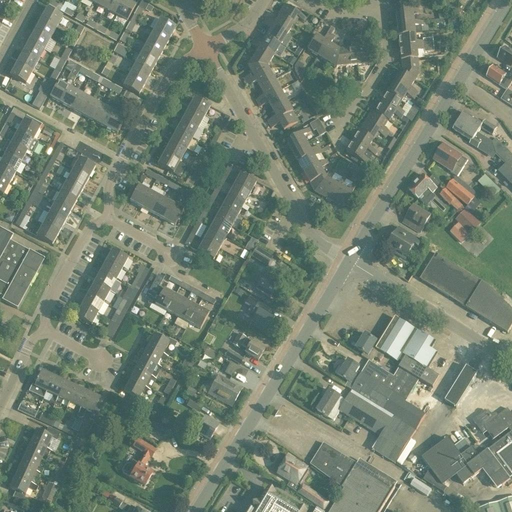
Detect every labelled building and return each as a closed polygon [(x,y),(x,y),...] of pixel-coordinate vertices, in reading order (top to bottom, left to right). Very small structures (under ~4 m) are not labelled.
[(56,10),(58,4),(51,0),(48,6),(56,10)] [(104,10),(109,0),(95,0),(93,4),(104,10)] [(115,16),(124,0),(123,0),(109,0),(104,10),(115,16)] [(124,0),(115,16),(127,22),(135,6),(124,0)] [(141,0),(131,19),(137,22),(143,10),(145,11),(145,10),(148,6),(149,3),(143,0),(141,0)] [(298,20),(304,23),(306,20),(284,6),(277,16),(278,17),(292,26),(293,27),(298,20)] [(71,18),(74,12),(66,8),(63,14),(71,18)] [(40,20),(56,28),(62,17),(46,9),(40,20)] [(413,24),(412,16),(421,15),(421,10),(395,13),(396,26),(413,24)] [(82,24),(85,18),(78,14),(75,20),(82,24)] [(264,22),(286,36),(292,26),(278,17),(274,24),(266,19),(264,22)] [(93,30),(96,24),(85,18),(82,24),(93,30)] [(131,33),(137,22),(131,19),(125,30),(131,33)] [(49,39),(56,28),(40,20),(34,31),(49,39)] [(154,31),(169,40),(175,29),(160,20),(154,31)] [(280,46),(286,36),(264,22),(262,26),(270,31),(265,37),(280,46)] [(397,37),(414,36),(413,28),(422,27),(422,23),(413,24),(396,26),(397,37)] [(80,36),(84,29),(75,24),(71,31),(80,36)] [(104,36),(107,30),(96,24),(93,30),(104,36)] [(107,30),(104,36),(115,42),(118,36),(107,30)] [(124,44),(131,33),(125,30),(119,42),(124,44)] [(43,50),(49,39),(34,31),(28,42),(43,50)] [(163,51),(169,40),(154,31),(147,42),(163,51)] [(318,57),(331,36),(328,34),(323,41),(315,37),(307,50),(318,57)] [(328,64),(336,50),(330,46),(335,38),(331,36),(318,57),(328,64)] [(398,49),(433,46),(432,39),(422,40),(422,43),(415,44),(414,36),(397,37),(398,49)] [(273,57),(280,46),(265,37),(261,44),(254,39),(251,43),(273,57)] [(74,48),(78,40),(72,38),(68,45),(74,48)] [(345,67),(357,66),(354,40),(350,41),(351,51),(343,51),(345,67)] [(354,40),(357,66),(369,65),(367,49),(359,49),(358,40),(354,40)] [(37,61),(43,50),(28,42),(22,53),(37,61)] [(157,62),(163,51),(147,42),(141,54),(157,62)] [(253,58),(267,67),(273,57),(251,43),(249,46),(257,51),(253,58)] [(119,55),(123,48),(117,45),(113,53),(119,55)] [(400,61),(416,59),(416,52),(423,51),(423,53),(434,52),(433,46),(398,49),(400,61)] [(511,52),(505,48),(502,53),(500,53),(499,56),(499,58),(511,66),(511,52)] [(60,60),(65,63),(71,52),(66,49),(60,60)] [(79,61),(84,52),(78,49),(72,58),(79,61)] [(345,67),(343,51),(339,52),(336,50),(328,64),(335,68),(345,67)] [(246,52),(242,58),(249,63),(253,57),(246,52)] [(31,72),(37,61),(22,53),(16,64),(31,72)] [(151,73),(157,62),(141,54),(135,65),(151,73)] [(107,63),(112,66),(116,59),(111,56),(107,63)] [(266,68),(267,67),(253,58),(247,67),(251,75),(243,80),(245,84),(268,71),(266,68)] [(399,74),(413,83),(418,75),(416,59),(400,61),(401,70),(399,74)] [(59,74),(65,63),(60,60),(54,71),(59,74)] [(74,71),(77,66),(70,61),(67,67),(72,70),(74,71)] [(107,78),(112,66),(107,63),(101,75),(107,78)] [(25,84),(31,72),(16,64),(10,76),(25,84)] [(145,84),(151,73),(135,65),(129,76),(145,84)] [(89,79),(92,74),(81,67),(78,73),(89,79)] [(506,75),(494,67),(487,78),(500,86),(499,86),(506,91),(500,100),(511,107),(511,92),(508,90),(511,83),(511,76),(507,73),(506,75)] [(53,85),(59,74),(54,71),(48,81),(53,85)] [(259,90),(274,82),(268,71),(245,84),(248,87),(256,83),(259,90)] [(100,85),(103,80),(92,74),(89,79),(100,85)] [(409,89),(413,83),(399,74),(393,84),(415,98),(417,94),(409,89)] [(138,96),(145,84),(129,76),(123,87),(138,96)] [(53,85),(48,81),(47,82),(43,80),(37,91),(43,94),(40,98),(45,100),(47,96),(53,85)] [(111,91),(114,86),(103,80),(100,85),(98,89),(105,93),(108,89),(111,91)] [(257,105),(280,92),(274,82),(259,90),(263,97),(255,101),(257,105)] [(61,104),(70,89),(58,83),(50,98),(61,104)] [(413,101),(415,98),(393,84),(386,94),(401,103),(405,96),(413,101)] [(114,86),(111,91),(119,95),(122,90),(114,86)] [(72,111),(81,95),(70,89),(61,104),(72,111)] [(134,104),(137,98),(125,92),(122,98),(134,104)] [(271,111),(286,103),(280,92),(257,105),(259,109),(267,104),(271,111)] [(397,109),(401,103),(386,94),(380,104),(402,118),(404,114),(397,109)] [(83,117),(92,101),(81,95),(72,111),(83,117)] [(187,110),(203,119),(209,108),(193,99),(187,110)] [(94,123),(103,107),(92,101),(83,117),(94,123)] [(269,126),(291,113),(286,103),(271,111),(275,118),(267,122),(269,126)] [(400,121),(402,118),(380,104),(374,114),(387,122),(388,123),(392,116),(400,121)] [(105,129),(113,113),(103,107),(94,123),(105,129)] [(411,122),(417,112),(411,108),(405,118),(411,122)] [(4,126),(8,128),(14,116),(23,121),(26,116),(14,109),(11,114),(4,126)] [(197,130),(203,119),(187,110),(181,121),(197,130)] [(374,114),(371,112),(364,122),(386,136),(388,133),(383,129),(387,122),(374,114)] [(113,113),(105,129),(116,135),(125,119),(113,113)] [(291,113),(269,126),(271,130),(279,125),(283,132),(297,124),(291,113)] [(460,121),(478,133),(481,128),(492,135),(497,128),(485,120),(482,123),(465,113),(460,121)] [(219,128),(222,130),(229,118),(225,116),(219,128)] [(309,124),(312,129),(321,125),(318,119),(309,124)] [(17,132),(33,141),(39,130),(23,121),(17,132)] [(191,141),(197,130),(181,121),(175,133),(191,141)] [(477,134),(478,133),(460,121),(454,130),(472,140),(469,145),(477,150),(481,144),(488,149),(492,143),(477,134)] [(381,137),(384,139),(386,136),(364,122),(358,132),(374,142),(374,143),(376,144),(381,137)] [(0,137),(2,139),(8,128),(4,126),(0,133),(0,137)] [(50,137),(52,132),(44,128),(42,133),(50,137)] [(216,141),(222,130),(219,128),(213,139),(216,141)] [(291,153),(306,145),(302,138),(310,133),(308,130),(285,142),(291,153)] [(27,152),(33,141),(17,132),(11,144),(27,152)] [(52,150),(60,135),(55,132),(53,136),(55,137),(53,140),(54,140),(49,149),(52,150)] [(370,149),(374,143),(374,142),(358,132),(352,142),(368,152),(368,153),(374,157),(376,153),(370,149)] [(185,152),(191,141),(175,133),(169,144),(185,152)] [(389,151),(396,141),(391,138),(388,142),(384,148),(389,151)] [(210,152),(216,141),(213,139),(207,150),(210,152)] [(510,169),(511,167),(511,155),(496,139),(492,143),(496,154),(499,157),(510,169)] [(364,160),(368,153),(368,152),(352,142),(345,153),(367,167),(370,163),(364,160)] [(21,163),(27,152),(11,144),(5,155),(21,163)] [(179,163),(185,152),(169,144),(163,155),(179,163)] [(297,163),(320,151),(318,147),(310,152),(306,145),(291,153),(297,163)] [(459,176),(468,161),(444,146),(435,160),(459,176)] [(51,160),(55,162),(62,149),(58,147),(51,160)] [(204,163),(210,152),(207,150),(201,161),(204,163)] [(317,166),(317,165),(314,159),(322,154),(320,151),(297,163),(303,174),(317,166)] [(0,166),(15,174),(21,163),(5,155),(0,164),(0,166)] [(173,175),(179,163),(163,155),(157,166),(173,175)] [(49,173),(55,162),(51,160),(45,171),(49,173)] [(73,172),(89,180),(95,169),(79,160),(73,172)] [(198,174),(204,163),(201,161),(195,172),(198,174)] [(309,184),(324,176),(320,169),(328,165),(325,161),(317,165),(317,166),(303,174),(309,184)] [(221,179),(225,182),(234,165),(230,163),(221,179)] [(0,180),(9,185),(15,174),(0,166),(0,180)] [(65,179),(69,171),(60,166),(56,173),(65,179)] [(43,184),(49,173),(45,171),(39,182),(43,184)] [(156,181),(158,177),(146,171),(144,175),(156,181)] [(83,191),(89,180),(73,172),(67,183),(83,191)] [(192,185),(198,174),(195,172),(189,183),(192,185)] [(427,180),(435,188),(441,182),(433,174),(427,180)] [(234,186),(249,195),(255,183),(240,175),(234,186)] [(322,198),(330,182),(326,180),(324,176),(309,184),(314,193),(322,198)] [(435,188),(427,180),(423,176),(409,191),(418,200),(428,190),(432,194),(436,189),(435,188)] [(167,187),(169,183),(158,177),(156,181),(167,187)] [(341,188),(345,180),(342,178),(338,184),(331,180),(330,182),(322,198),(332,203),(341,188)] [(221,187),(225,182),(221,179),(215,191),(221,194),(222,194),(225,190),(221,187)] [(0,195),(3,197),(9,185),(0,180),(0,195)] [(460,199),(466,192),(453,180),(446,188),(460,199)] [(37,195),(43,184),(39,182),(33,193),(37,195)] [(77,202),(83,191),(67,183),(61,194),(77,202)] [(178,193),(180,189),(169,183),(167,187),(178,193)] [(341,188),(332,203),(343,209),(356,186),(352,184),(348,192),(341,188)] [(243,206),(249,195),(234,186),(228,197),(243,206)] [(141,209),(149,193),(138,187),(129,203),(141,209)] [(180,189),(178,193),(193,201),(195,198),(191,195),(180,189)] [(449,206),(455,200),(445,189),(440,195),(449,206)] [(220,196),(221,194),(215,191),(209,201),(212,204),(218,194),(220,196)] [(466,192),(460,199),(468,206),(465,209),(472,215),(481,204),(466,192)] [(31,206),(37,195),(33,193),(27,204),(31,206)] [(152,215),(160,199),(149,193),(141,209),(152,215)] [(71,213),(77,202),(61,194),(55,205),(71,213)] [(247,202),(254,206),(252,209),(260,213),(265,203),(251,196),(247,202)] [(237,217),(243,206),(228,197),(222,208),(237,217)] [(163,220),(171,205),(160,199),(152,215),(163,220)] [(206,214),(212,204),(209,201),(203,212),(206,214)] [(25,217),(31,206),(27,204),(21,215),(25,217)] [(65,224),(71,213),(55,205),(49,216),(65,224)] [(171,205),(163,220),(174,227),(183,211),(171,205)] [(461,244),(481,225),(462,206),(456,213),(460,217),(456,221),(458,224),(450,233),(461,244)] [(420,234),(430,217),(413,207),(403,224),(420,234)] [(231,228),(237,217),(222,208),(216,219),(231,228)] [(200,225),(206,214),(203,212),(196,223),(200,225)] [(19,227),(25,217),(21,215),(15,225),(19,227)] [(59,235),(65,224),(49,216),(43,227),(59,235)] [(225,239),(231,228),(216,219),(210,231),(225,239)] [(194,237),(200,225),(196,223),(190,234),(194,237)] [(53,247),(59,235),(43,227),(37,238),(53,247)] [(17,309),(43,260),(10,241),(12,237),(0,229),(0,295),(4,297),(2,301),(17,309)] [(219,250),(225,239),(210,231),(204,242),(219,250)] [(421,241),(407,232),(403,238),(396,234),(389,246),(407,257),(414,245),(418,247),(421,241)] [(188,247),(194,237),(190,234),(185,245),(188,247)] [(251,253),(257,241),(251,238),(245,250),(251,253)] [(213,261),(219,250),(204,242),(197,253),(213,261)] [(105,263),(121,271),(127,260),(112,251),(105,263)] [(269,263),(273,257),(265,252),(261,258),(269,263)] [(115,282),(121,271),(105,263),(99,274),(115,282)] [(132,277),(142,283),(149,271),(148,270),(150,267),(143,263),(141,266),(140,266),(135,273),(138,274),(135,278),(133,276),(132,277)] [(263,279),(258,276),(254,283),(259,286),(256,291),(269,300),(277,288),(276,287),(281,279),(270,271),(264,280),(263,279)] [(109,293),(115,282),(99,274),(93,285),(109,293)] [(136,294),(142,283),(132,277),(126,288),(127,288),(127,289),(136,294)] [(180,287),(182,284),(170,277),(168,281),(180,287)] [(511,310),(489,287),(483,283),(421,279),(467,309),(508,334),(511,326),(511,310)] [(191,293),(193,290),(182,284),(180,287),(191,293)] [(103,304),(109,293),(93,285),(87,296),(103,304)] [(167,313),(175,297),(152,285),(147,295),(151,297),(147,304),(151,305),(156,306),(155,307),(167,313)] [(130,305),(136,294),(127,289),(125,292),(126,295),(123,300),(122,299),(122,300),(130,305)] [(202,299),(204,296),(193,290),(191,293),(202,299)] [(97,315),(103,304),(87,296),(81,307),(97,315)] [(204,296),(202,299),(213,305),(215,302),(204,296)] [(178,319),(186,303),(175,297),(167,313),(178,319)] [(249,297),(244,305),(249,309),(248,311),(247,312),(254,316),(251,322),(266,331),(274,320),(268,316),(271,311),(249,297)] [(124,316),(130,305),(122,300),(116,311),(124,316)] [(189,325),(197,309),(186,303),(178,319),(189,325)] [(91,327),(97,315),(81,307),(75,318),(91,327)] [(197,309),(189,325),(200,331),(209,315),(197,309)] [(118,327),(124,316),(116,311),(115,313),(114,313),(111,317),(113,318),(111,322),(110,323),(118,327)] [(399,369),(420,335),(396,320),(379,347),(370,363),(371,363),(372,363),(374,358),(380,362),(385,355),(398,363),(399,361),(402,363),(399,368),(399,369)] [(111,338),(118,327),(110,323),(104,334),(111,338)] [(204,342),(210,345),(214,337),(208,334),(204,342)] [(264,351),(251,343),(238,334),(231,345),(239,350),(241,347),(247,350),(244,354),(257,362),(264,351)] [(370,363),(379,347),(375,344),(376,342),(365,335),(356,349),(364,354),(361,357),(369,362),(370,363)] [(399,369),(419,381),(433,389),(440,378),(428,371),(437,355),(430,351),(435,344),(420,335),(399,369)] [(147,348),(167,358),(170,352),(166,350),(168,345),(153,337),(147,348)] [(165,363),(167,358),(147,348),(141,359),(156,367),(160,360),(165,363)] [(240,366),(244,359),(228,350),(224,356),(240,366)] [(154,372),(156,367),(141,359),(135,370),(150,378),(151,377),(155,379),(158,374),(154,372)] [(181,366),(186,369),(190,362),(185,359),(181,366)] [(354,386),(356,382),(354,381),(356,376),(355,375),(359,368),(348,361),(339,377),(354,386)] [(371,363),(370,363),(369,362),(357,382),(356,382),(354,386),(355,387),(352,391),(416,431),(426,415),(405,403),(419,381),(399,369),(399,368),(393,377),(372,363),(371,363)] [(237,367),(231,363),(225,374),(231,377),(234,372),(237,367)] [(183,375),(186,369),(181,366),(178,372),(183,375)] [(465,407),(477,388),(472,385),(478,374),(467,367),(446,402),(457,409),(460,404),(465,407)] [(144,389),(150,378),(135,370),(129,381),(144,389)] [(45,397),(54,377),(42,371),(35,387),(32,386),(29,392),(44,399),(44,397),(45,397)] [(236,401),(242,389),(218,376),(214,374),(211,375),(209,378),(215,382),(215,383),(227,389),(226,392),(227,393),(226,395),(228,396),(236,401)] [(55,404),(66,382),(54,377),(45,397),(50,400),(49,403),(54,405),(55,404)] [(167,387),(172,389),(175,382),(170,380),(167,387)] [(139,399),(144,389),(129,381),(123,392),(131,397),(129,401),(144,409),(146,403),(139,399)] [(69,403),(77,387),(66,382),(55,404),(60,407),(63,400),(69,403)] [(232,408),(236,401),(228,396),(226,395),(227,393),(226,392),(227,389),(215,383),(212,388),(207,385),(203,386),(201,389),(203,392),(232,408)] [(80,411),(88,393),(77,387),(69,403),(75,406),(74,408),(79,410),(80,411)] [(168,396),(172,389),(167,387),(163,393),(168,396)] [(198,401),(200,398),(194,395),(197,391),(189,387),(185,394),(198,401)] [(346,402),(346,401),(330,391),(317,412),(334,422),(340,412),(346,402)] [(396,464),(416,431),(352,391),(346,401),(346,402),(340,412),(381,438),(373,451),(396,464)] [(80,411),(79,410),(77,417),(78,418),(80,419),(82,418),(83,418),(84,416),(95,421),(102,408),(96,406),(100,398),(88,393),(80,411)] [(162,407),(166,400),(161,398),(157,404),(162,407)] [(199,414),(203,407),(191,399),(186,406),(199,414)] [(35,419),(37,413),(25,407),(23,413),(35,419)] [(486,412),(473,422),(480,431),(484,428),(487,432),(493,441),(509,429),(511,426),(511,416),(507,410),(497,418),(496,416),(493,416),(491,417),(488,413),(486,412)] [(46,424),(49,419),(42,415),(39,420),(46,424)] [(209,441),(217,427),(198,415),(191,427),(197,431),(196,433),(209,441)] [(174,427),(178,420),(172,416),(168,423),(174,427)] [(49,419),(46,424),(53,427),(55,422),(49,419)] [(69,434),(72,429),(65,426),(59,423),(57,428),(63,431),(69,434)] [(164,437),(167,431),(153,423),(149,430),(164,437)] [(448,439),(436,449),(457,476),(464,485),(482,471),(498,490),(507,483),(510,487),(511,485),(511,426),(509,429),(511,433),(485,452),(482,448),(478,447),(475,447),(473,448),(472,448),(471,449),(460,457),(453,447),(448,439)] [(31,443),(46,449),(51,438),(57,441),(60,435),(47,429),(45,435),(36,431),(31,443)] [(314,459),(325,441),(311,432),(307,438),(302,435),(294,447),(301,451),(299,453),(307,458),(308,455),(314,459)] [(143,468),(155,449),(136,439),(132,447),(142,453),(136,463),(132,460),(129,465),(128,464),(126,464),(121,472),(122,473),(144,487),(152,473),(143,468)] [(50,451),(46,449),(31,443),(25,454),(41,461),(44,455),(47,457),(50,451)] [(380,511),(395,488),(323,444),(310,465),(344,490),(330,511),(380,511)] [(38,467),(41,461),(25,454),(20,466),(41,475),(43,470),(38,467)] [(288,458),(278,474),(297,486),(298,485),(299,485),(304,477),(303,477),(307,469),(288,458)] [(41,475),(20,466),(15,477),(35,486),(40,475),(41,475)] [(429,470),(424,466),(417,477),(461,504),(464,499),(447,488),(450,482),(429,469),(429,470)] [(57,482),(62,470),(57,468),(54,475),(51,480),(57,482)] [(35,486),(15,477),(10,489),(26,496),(28,490),(35,493),(38,487),(35,486)] [(60,483),(57,482),(51,480),(50,484),(48,483),(45,490),(55,495),(60,483)] [(427,496),(431,490),(415,480),(411,486),(427,496)] [(324,511),(330,502),(303,484),(297,493),(324,511)] [(48,510),(55,495),(45,490),(41,499),(46,501),(43,508),(48,510)] [(305,511),(268,490),(254,511),(305,511)] [(129,507),(110,495),(107,501),(123,511),(139,511),(137,510),(130,506),(129,507)] [(511,511),(511,499),(496,504),(478,510),(478,511),(511,511)]
